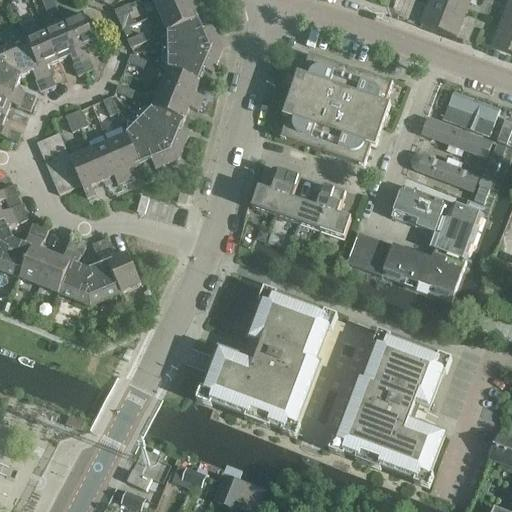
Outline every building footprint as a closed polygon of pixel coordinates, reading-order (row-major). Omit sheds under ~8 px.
[(152,0),(159,16),(195,0),(152,0)] [(195,0),(159,16),(168,35),(200,21),(194,9),(203,5),(200,0),(195,0)] [(458,39),(467,13),(432,0),(431,0),(422,25),(458,39)] [(432,0),(467,13),(472,0),(432,0)] [(511,0),(510,0),(502,22),(511,26),(511,0)] [(131,6),(115,13),(118,20),(134,14),(131,6)] [(66,24),(87,75),(94,72),(89,61),(85,54),(97,48),(84,16),(66,24)] [(205,33),(200,21),(168,35),(168,36),(168,53),(223,53),(223,52),(213,29),(205,33)] [(511,55),(511,26),(502,22),(492,48),(511,55)] [(87,75),(66,24),(47,32),(60,64),(71,60),(74,67),(79,79),(87,75)] [(52,68),(53,67),(60,64),(47,32),(28,40),(49,92),(57,88),(54,81),(55,80),(56,77),(52,68)] [(143,36),(128,42),(131,50),(147,43),(143,36)] [(36,83),(42,95),(49,92),(28,40),(0,52),(0,59),(22,80),(33,76),(37,83),(36,83)] [(214,76),(218,65),(223,53),(168,53),(168,71),(200,85),(205,73),(214,76)] [(147,64),(132,58),(128,65),(144,71),(147,64)] [(284,119),(288,120),(282,141),(365,169),(371,149),(377,150),(391,108),(387,107),(393,86),(311,58),(304,78),(299,77),(284,119)] [(17,93),(18,91),(22,80),(0,59),(0,93),(34,107),(37,99),(26,95),(26,96),(17,93)] [(161,90),(202,107),(205,100),(196,97),(199,88),(200,85),(168,71),(161,90)] [(135,94),(120,87),(117,95),(132,101),(135,94)] [(153,109),(185,123),(188,116),(190,111),(199,114),(202,107),(161,90),(153,109)] [(19,110),(31,115),(34,107),(0,93),(0,115),(7,118),(12,107),(19,110)] [(448,109),(496,128),(501,115),(453,96),(448,109)] [(118,115),(111,100),(104,103),(110,119),(118,115)] [(152,111),(141,123),(180,161),(189,138),(181,134),(185,123),(153,109),(152,111)] [(74,116),(80,132),(88,128),(82,113),(74,116)] [(0,138),(19,145),(22,137),(11,133),(11,134),(3,130),(7,118),(0,115),(0,138)] [(80,132),(74,116),(66,120),(73,135),(80,132)] [(494,146),(428,120),(421,138),(487,163),(494,146)] [(506,148),(511,130),(511,124),(505,122),(497,145),(506,148)] [(129,135),(126,136),(141,168),(153,163),(156,172),(180,161),(141,123),(129,135)] [(43,157),(64,147),(60,136),(38,146),(43,157)] [(126,136),(108,144),(126,185),(133,182),(129,174),(141,168),(126,136)] [(119,188),(126,185),(108,144),(89,152),(103,185),(115,179),(119,188)] [(64,147),(43,157),(47,167),(69,157),(64,147)] [(103,185),(89,152),(70,161),(73,167),(78,178),(82,188),(88,202),(95,198),(92,190),(103,185)] [(494,178),(503,155),(494,152),(486,175),(494,178)] [(474,195),(479,180),(416,155),(410,170),(474,195)] [(69,157),(47,167),(51,177),(73,167),(70,161),(69,157)] [(73,167),(51,177),(56,188),(78,178),(73,167)] [(253,211),(276,219),(290,177),(280,174),(272,195),(259,191),(253,211)] [(276,219),(299,227),(305,206),(294,203),(301,181),(290,177),(276,219)] [(78,178),(56,188),(60,198),(82,188),(78,178)] [(483,182),(474,204),(483,208),(492,185),(483,182)] [(0,204),(7,201),(18,197),(14,188),(4,193),(0,194),(0,204)] [(299,227),(321,234),(335,193),(325,190),(318,211),(305,206),(299,227)] [(442,238),(453,208),(404,190),(392,220),(442,238)] [(346,197),(335,193),(321,234),(345,242),(351,223),(339,218),(346,197)] [(0,226),(26,215),(22,207),(12,211),(12,212),(4,215),(0,207),(0,226)] [(467,264),(484,219),(453,208),(442,238),(436,253),(467,264)] [(19,227),(29,222),(26,215),(0,226),(0,256),(15,242),(9,230),(18,226),(19,227)] [(27,246),(15,242),(0,256),(0,272),(21,281),(42,230),(34,227),(29,238),(30,238),(27,246)] [(49,233),(42,230),(21,281),(40,289),(53,257),(41,252),(44,244),(45,244),(49,233)] [(433,263),(359,236),(348,267),(453,305),(467,264),(436,253),(433,263)] [(108,241),(101,245),(122,295),(142,287),(128,255),(116,261),(113,252),(108,241)] [(64,261),(53,257),(40,289),(59,296),(79,245),(71,242),(67,252),(68,253),(64,261)] [(79,245),(59,296),(91,309),(91,272),(78,267),(82,258),(83,258),(87,248),(79,245)] [(91,272),(91,309),(122,295),(101,245),(93,248),(98,258),(99,258),(102,267),(91,272)] [(203,401),(427,485),(444,438),(422,430),(446,365),(267,297),(243,362),(220,355),(216,366),(203,401)] [(511,343),(511,320),(492,314),(486,336),(511,343)] [(79,432),(82,424),(65,418),(62,425),(79,432)] [(489,462),(511,470),(511,429),(507,439),(500,436),(489,462)] [(152,482),(133,474),(128,485),(147,494),(152,482)] [(195,479),(188,476),(183,487),(191,490),(195,479)] [(237,511),(248,487),(224,477),(213,504),(233,511),(237,511)] [(191,490),(198,493),(203,482),(195,479),(191,490)] [(122,502),(133,506),(136,499),(125,494),(122,502)] [(136,499),(133,506),(132,510),(136,511),(139,511),(143,502),(136,499)]
